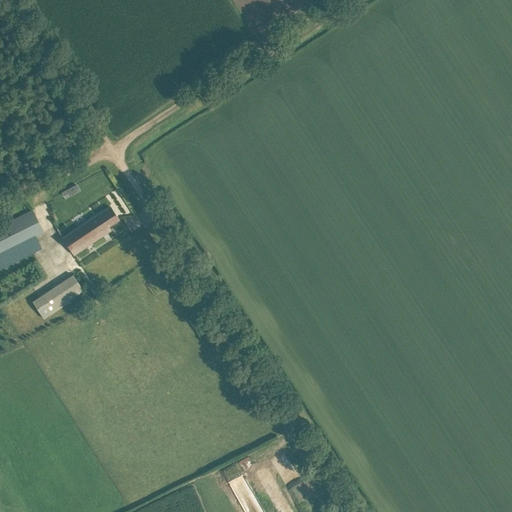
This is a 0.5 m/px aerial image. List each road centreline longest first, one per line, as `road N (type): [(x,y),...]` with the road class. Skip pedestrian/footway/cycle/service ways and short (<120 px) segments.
road 1 (unclassified): [(352,511),(118,152)]
road 2 (track): [(118,152),(348,0)]
road 3 (track): [(118,152),(102,144),(7,0)]
road 4 (track): [(118,152),(0,211)]
